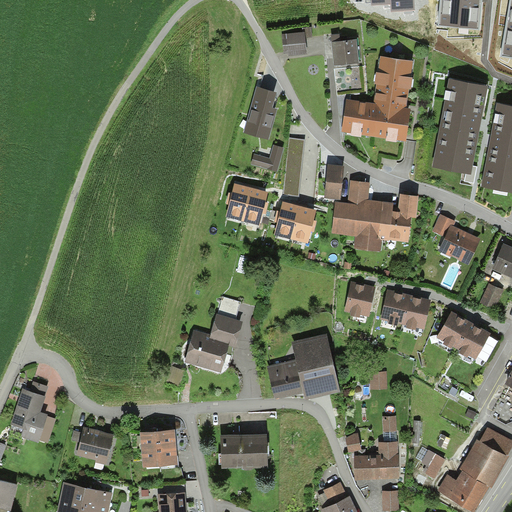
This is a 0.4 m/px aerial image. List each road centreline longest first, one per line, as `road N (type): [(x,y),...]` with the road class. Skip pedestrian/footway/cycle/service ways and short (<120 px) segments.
road 1 (residential): [(22,347),(108,115),(195,0)]
road 2 (residential): [(237,0),(303,113),(336,149),(511,229)]
road 3 (residential): [(367,511),(312,407),(187,409)]
road 4 (residential): [(187,409),(100,410),(79,398),(63,366),(22,347)]
